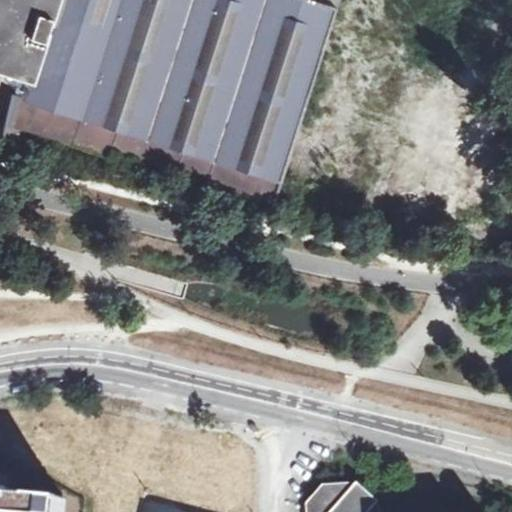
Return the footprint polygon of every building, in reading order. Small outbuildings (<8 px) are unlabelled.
[(0,0),(0,70),(17,76),(33,80),(34,77),(20,73),(24,61),(13,57),(10,66),(0,62),(0,0)] [(0,0),(0,62),(10,66),(13,57),(24,61),(20,73),(34,77),(57,0),(0,0)] [(33,80),(27,98),(25,101),(107,126),(153,141),(193,154),(243,171),(281,183),(339,0),(57,0),(34,77),(33,80)] [(375,0),(370,28),(453,44),(461,0),(375,0)] [(0,97),(9,99),(12,87),(0,84),(0,97)] [(10,105),(5,124),(26,131),(110,156),(111,153),(176,173),(177,170),(207,179),(205,186),(275,202),(277,195),(281,183),(243,171),(193,154),(153,141),(107,126),(25,101),(27,98),(12,95),(10,105)] [(5,124),(1,141),(28,149),(39,152),(42,142),(24,137),(26,131),(5,124)] [(382,511),(383,507),(355,483),(325,486),(310,503),(310,511),(382,511)] [(8,489),(0,484),(0,511),(54,511),(55,498),(19,494),(19,499),(7,498),(8,489)]
